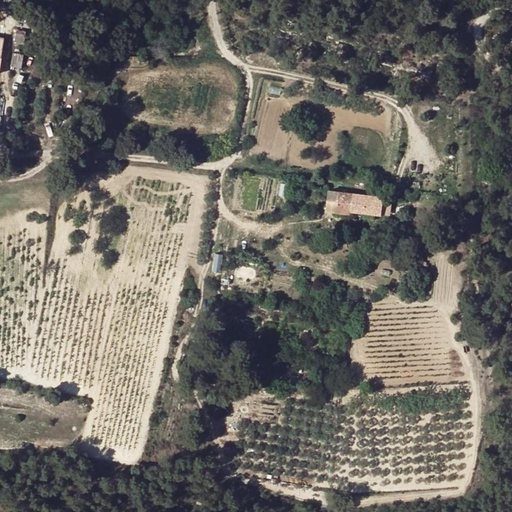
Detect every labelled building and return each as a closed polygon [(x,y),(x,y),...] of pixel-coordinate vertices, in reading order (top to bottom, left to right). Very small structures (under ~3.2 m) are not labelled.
[(16,33),(15,41),(24,42),(25,30),(18,30),(17,33),(16,33)] [(21,68),(23,54),(13,53),(11,67),(21,68)] [(351,210),(363,212),(365,195),(329,191),(326,210),(351,214),(351,210)] [(377,197),(365,195),(363,212),(375,213),(377,197)] [(213,269),(218,270),(222,255),(216,254),(213,269)]
